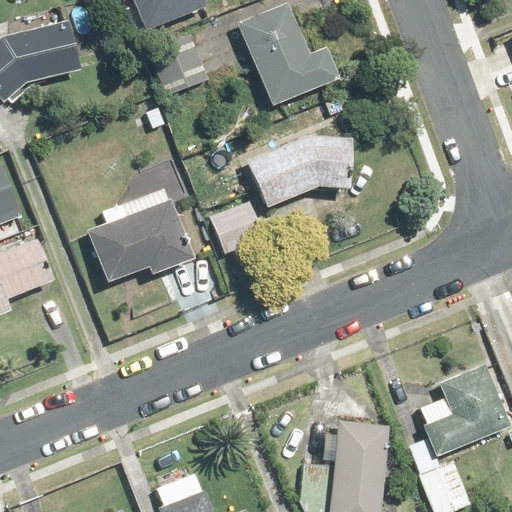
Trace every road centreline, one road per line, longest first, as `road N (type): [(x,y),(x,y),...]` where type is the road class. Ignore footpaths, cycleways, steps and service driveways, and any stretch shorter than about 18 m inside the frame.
road 1 (residential): [(510,235),(0,443)]
road 2 (residential): [(423,0),(510,235)]
